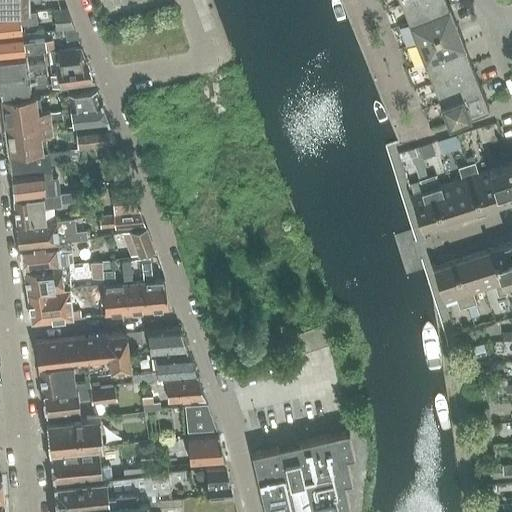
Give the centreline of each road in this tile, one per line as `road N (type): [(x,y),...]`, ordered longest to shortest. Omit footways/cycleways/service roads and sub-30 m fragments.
road 1 (residential): [(190,312),(106,77)]
road 2 (residential): [(252,511),(190,312)]
road 3 (residential): [(5,338),(190,312)]
road 4 (residential): [(26,511),(5,338)]
road 5 (residential): [(106,77),(196,63),(201,44),(185,0)]
